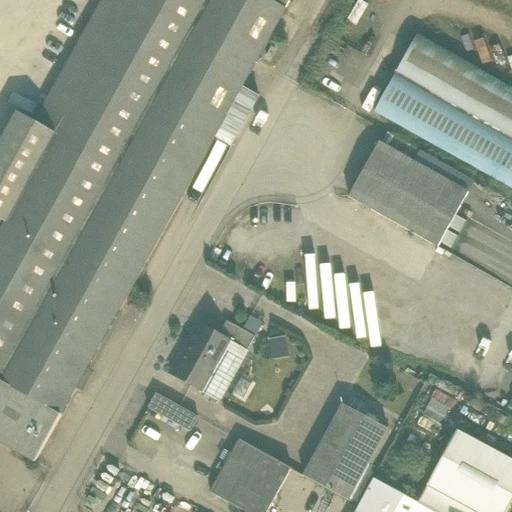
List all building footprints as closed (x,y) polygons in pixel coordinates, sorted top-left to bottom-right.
[(19,116),(0,150),(0,219),(129,292),(286,12),(264,0),(105,0),(36,125),(19,116)] [(264,0),(286,12),(292,0),(264,0)] [(511,88),(418,36),(396,75),(511,139),(511,88)] [(511,139),(396,75),(375,113),(511,189),(511,139)] [(349,198),(438,248),(468,194),(379,144),(349,198)] [(0,381),(61,416),(129,292),(0,219),(0,381)] [(349,284),(358,338),(365,337),(357,283),(349,284)] [(246,352),(246,353),(255,338),(227,322),(219,336),(231,343),(231,344),(246,352)] [(203,393),(204,392),(228,349),(231,344),(231,343),(219,336),(199,325),(171,375),(203,393)] [(244,357),(246,352),(231,344),(228,349),(244,357)] [(244,357),(228,349),(204,392),(219,401),(244,357)] [(0,442),(34,462),(61,416),(0,381),(0,442)] [(148,409),(190,432),(198,418),(156,394),(148,409)] [(446,405),(430,398),(425,412),(441,418),(446,405)] [(304,477),(349,502),(387,430),(342,405),(304,477)] [(433,511),(506,511),(511,502),(511,461),(457,432),(418,503),(433,511)] [(210,493),(244,511),(267,511),(291,470),(240,441),(210,493)] [(369,511),(384,485),(374,479),(355,511),(369,511)] [(433,511),(418,503),(384,485),(369,511),(433,511)]
